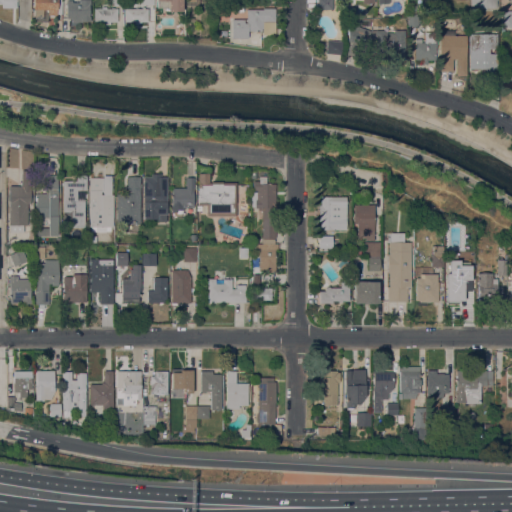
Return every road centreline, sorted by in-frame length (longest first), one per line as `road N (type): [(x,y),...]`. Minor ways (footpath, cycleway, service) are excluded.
road 1 (residential): [(511,125),(413,88),(294,61),(73,47),(0,27)]
road 2 (residential): [(511,335),(0,338)]
road 3 (motorway): [(511,486),(433,473),(161,458),(59,440)]
road 4 (motorway): [(298,511),(0,475)]
road 5 (residential): [(294,163),(178,145),(0,135)]
road 6 (residential): [(294,163),(294,430)]
